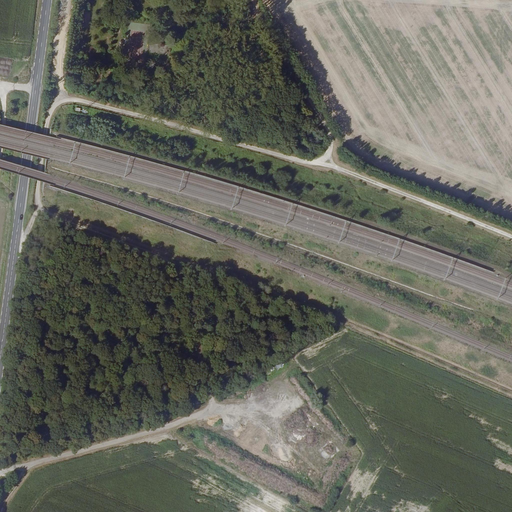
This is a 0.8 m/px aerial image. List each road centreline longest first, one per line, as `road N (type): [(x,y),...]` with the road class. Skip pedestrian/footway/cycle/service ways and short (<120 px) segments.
road 1 (unclassified): [(252,0),(327,130),(323,164),(66,99),(46,120),(38,206)]
road 2 (track): [(38,206),(171,264),(210,407)]
road 3 (primary): [(47,0),(13,254)]
road 4 (unclassified): [(210,407),(158,430),(0,471)]
road 5 (track): [(323,164),(511,237)]
